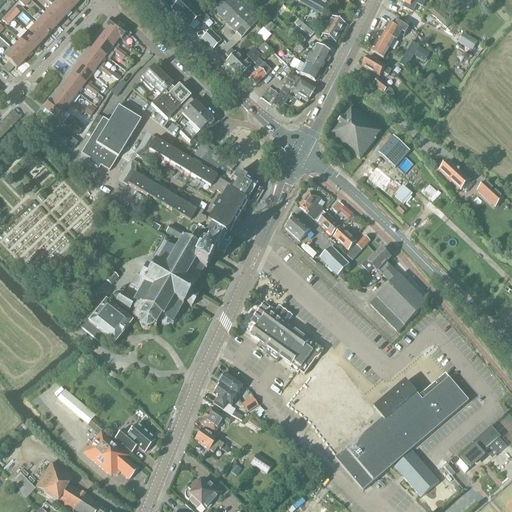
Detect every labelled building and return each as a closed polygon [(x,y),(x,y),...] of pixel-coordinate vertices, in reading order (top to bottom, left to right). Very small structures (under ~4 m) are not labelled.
[(63,0),(58,0),(53,6),(65,17),(73,9),(63,0)] [(80,0),(63,0),(73,9),(81,0),(80,0)] [(184,0),(177,0),(175,2),(170,8),(179,17),(188,8),(182,3),(184,0)] [(223,0),(212,11),(235,34),(241,39),(258,22),(235,0),(223,0)] [(299,0),(299,1),(297,3),(322,17),(328,7),(316,0),(299,0)] [(397,0),(405,4),(403,8),(412,12),(416,4),(423,7),(426,0),(397,0)] [(53,6),(45,15),(57,26),(65,17),(53,6)] [(434,6),(429,12),(447,27),(452,21),(434,6)] [(14,8),(7,14),(13,19),(19,12),(14,8)] [(193,14),(188,8),(179,17),(188,26),(197,17),(200,20),(205,14),(199,8),(193,14)] [(13,19),(7,14),(1,21),(6,26),(13,19)] [(57,26),(45,15),(37,23),(49,34),(57,26)] [(321,35),(335,43),(345,26),(331,18),(321,35)] [(107,30),(106,31),(118,40),(119,39),(121,41),(124,37),(128,39),(131,35),(111,20),(104,28),(107,30)] [(293,24),(310,38),(314,33),(298,20),(293,24)] [(396,21),(393,26),(388,23),(382,33),(395,40),(397,42),(401,35),(404,37),(408,30),(400,24),(396,21)] [(269,22),(263,29),(269,34),(275,27),(269,22)] [(36,24),(29,32),(41,43),(48,35),(36,24)] [(208,29),(205,32),(217,43),(220,40),(222,37),(210,26),(208,29)] [(263,28),(257,35),(265,42),(271,36),(263,28)] [(106,31),(99,39),(111,49),(112,48),(115,44),(118,40),(106,31)] [(455,41),(472,51),(478,42),(461,31),(455,41)] [(29,32),(22,40),(33,50),(41,43),(29,32)] [(205,32),(200,37),(212,48),(217,43),(205,32)] [(382,33),(377,43),(389,50),(395,40),(382,33)] [(99,39),(92,48),(105,58),(111,49),(99,39)] [(22,40),(15,47),(26,58),(33,50),(22,40)] [(295,43),(296,45),(300,52),(305,49),(300,43),(298,41),(295,43)] [(412,42),(407,50),(414,54),(419,46),(412,42)] [(256,52),(262,57),(271,48),(269,45),(265,43),(256,52)] [(310,55),(325,63),(330,54),(310,43),(308,46),(313,49),(310,55)] [(389,50),(377,43),(371,52),(383,60),(385,57),(387,58),(390,54),(388,52),(389,50)] [(26,58),(15,47),(4,58),(16,69),(26,58)] [(92,48),(86,57),(101,69),(103,67),(104,65),(101,63),(105,58),(92,48)] [(224,55),(229,59),(225,63),(240,78),(249,69),(235,54),(234,54),(230,50),(224,55)] [(247,57),(253,63),(259,57),(253,50),(247,57)] [(407,50),(403,57),(410,61),(414,54),(407,50)] [(308,59),(305,65),(320,73),(325,63),(310,55),(305,52),(303,56),(308,59)] [(86,57),(79,66),(91,75),(95,71),(98,73),(100,71),(101,69),(86,57)] [(362,67),(380,77),(382,73),(388,76),(391,71),(368,57),(362,67)] [(410,61),(403,57),(399,64),(406,68),(410,61)] [(320,73),(305,65),(303,69),(298,67),(296,71),(297,74),(315,83),(320,73)] [(79,66),(72,75),(88,87),(89,85),(91,83),(87,80),(91,75),(79,66)] [(152,106),(162,114),(172,102),(183,91),(178,86),(176,89),(173,85),(172,85),(158,71),(153,66),(141,79),(160,98),(152,106)] [(248,80),(255,86),(265,76),(259,69),(248,80)] [(112,74),(110,76),(118,82),(120,78),(113,72),(112,74)] [(423,81),(433,89),(438,82),(429,74),(423,81)] [(72,75),(65,84),(78,93),(81,88),(85,91),(86,89),(88,87),(72,75)] [(295,77),(287,91),(291,93),(296,96),(294,98),(299,100),(300,99),(307,103),(315,89),(295,77)] [(373,84),(388,96),(393,100),(396,97),(390,93),(392,90),(378,79),(373,84)] [(65,84),(59,93),(71,102),(78,93),(65,84)] [(264,95),(270,101),(276,95),(270,89),(264,95)] [(172,102),(162,114),(175,123),(181,116),(185,119),(180,124),(184,128),(179,134),(189,144),(207,126),(208,127),(210,127),(211,126),(212,125),(213,124),(213,122),(212,120),(206,114),(196,104),(194,106),(193,105),(195,103),(194,102),(194,103),(190,99),(190,98),(183,91),(172,102)] [(59,93),(52,102),(64,111),(71,102),(59,93)] [(64,111),(52,102),(51,102),(49,101),(43,109),(63,125),(66,120),(62,118),(65,114),(63,112),(64,111)] [(85,113),(90,117),(95,110),(90,106),(85,113)] [(87,132),(92,135),(80,154),(89,160),(87,163),(88,162),(92,165),(92,166),(98,170),(100,166),(109,172),(140,121),(118,108),(109,123),(97,116),(87,132)] [(330,136),(360,160),(376,140),(375,139),(381,132),(352,108),(330,136)] [(12,111),(8,115),(16,123),(20,119),(12,111)] [(8,115),(4,119),(12,127),(16,123),(8,115)] [(4,119),(0,123),(8,130),(12,127),(4,119)] [(0,123),(0,122),(0,130),(4,134),(8,130),(0,123)] [(147,153),(148,151),(155,140),(155,139),(151,136),(143,150),(141,150),(140,151),(139,152),(138,152),(136,154),(135,155),(139,158),(141,156),(143,155),(145,154),(147,153)] [(378,153),(395,168),(409,152),(393,137),(378,153)] [(66,144),(73,149),(77,143),(71,138),(66,144)] [(155,154),(159,156),(165,146),(155,140),(148,151),(154,154),(153,156),(153,157),(155,154)] [(163,160),(169,163),(175,152),(165,146),(159,156),(163,159),(161,161),(162,162),(163,160)] [(217,172),(220,167),(230,173),(235,166),(225,160),(214,154),(203,146),(198,153),(195,158),(217,172)] [(175,167),(179,169),(186,159),(175,152),(169,163),(175,167),(174,169),(175,167)] [(183,172),(189,176),(196,165),(186,159),(179,169),(183,171),(182,174),(183,172)] [(127,186),(127,185),(134,174),(135,172),(135,169),(135,166),(136,163),(132,161),(131,161),(131,162),(131,164),(130,166),(130,170),(122,183),(127,186)] [(439,171),(461,191),(462,189),(466,193),(471,187),(471,184),(469,182),(470,181),(449,161),(439,171)] [(196,179),(200,181),(206,171),(196,165),(189,176),(195,179),(194,181),(195,181),(196,179)] [(367,178),(392,199),(399,190),(388,181),(390,179),(376,167),(367,178)] [(204,184),(210,188),(217,177),(206,171),(200,181),(204,184),(202,186),(203,186),(204,184)] [(127,185),(138,191),(144,181),(140,178),(142,176),(141,176),(140,178),(134,174),(127,185)] [(230,185),(226,191),(245,203),(246,204),(246,203),(251,206),(261,189),(256,186),(236,174),(232,182),(230,185)] [(225,192),(226,191),(230,185),(217,177),(210,188),(209,190),(209,192),(213,195),(216,191),(218,192),(218,193),(220,194),(225,192)] [(138,191),(148,197),(155,186),(149,183),(150,181),(149,181),(148,183),(144,181),(138,191)] [(504,198),(486,182),(477,192),(495,208),(504,198)] [(433,202),(441,193),(430,183),(422,192),(433,202)] [(148,197),(158,204),(165,193),(161,191),(162,188),(161,190),(155,186),(148,197)] [(395,196),(424,224),(433,215),(403,187),(395,196)] [(237,220),(246,206),(244,205),(245,203),(226,191),(225,192),(216,208),(207,223),(206,224),(226,235),(227,233),(229,234),(237,220)] [(158,204),(169,210),(175,199),(169,195),(170,193),(169,196),(165,193),(158,204)] [(300,207),(312,215),(310,216),(316,220),(323,211),(316,207),(321,201),(310,193),(309,193),(308,193),(307,195),(308,196),(300,207)] [(169,210),(179,216),(185,206),(181,203),(183,201),(182,201),(181,203),(175,199),(169,210)] [(340,201),(334,207),(348,220),(354,214),(340,201)] [(179,216),(190,222),(196,211),(190,208),(191,206),(191,205),(189,208),(185,206),(179,216)] [(397,210),(403,216),(408,210),(402,205),(397,210)] [(202,230),(206,224),(207,223),(205,217),(204,216),(203,216),(201,215),(203,211),(199,209),(197,209),(196,211),(190,222),(202,230)] [(315,221),(332,236),(339,227),(323,212),(315,221)] [(285,229),(300,242),(311,231),(294,216),(289,221),(291,222),(285,229)] [(169,226),(165,234),(180,242),(184,234),(169,226)] [(226,235),(210,226),(204,236),(200,233),(196,241),(216,253),(217,252),(223,255),(232,241),(226,237),(226,236),(226,235)] [(333,238),(348,251),(357,242),(341,229),(333,238)] [(364,236),(356,245),(347,256),(353,261),(370,241),(364,236)] [(112,307),(112,309),(127,321),(127,320),(129,321),(133,316),(130,315),(132,312),(139,316),(138,318),(139,319),(138,323),(139,327),(142,330),(146,331),(150,330),(152,327),(154,328),(159,319),(171,325),(177,314),(182,307),(184,303),(191,307),(199,295),(191,291),(203,270),(205,271),(213,258),(200,251),(199,253),(198,252),(195,251),(196,247),(195,244),(192,242),(188,242),(185,245),(180,242),(175,252),(173,251),(164,246),(152,267),(146,264),(138,277),(135,275),(124,295),(122,295),(122,294),(121,293),(120,294),(117,294),(113,295),(111,298),(112,302),(114,305),(114,306),(113,308),(112,307)] [(320,259),(338,276),(349,265),(331,248),(320,259)] [(369,305),(398,334),(427,304),(386,263),(391,259),(389,257),(390,256),(386,252),(385,253),(381,250),(368,263),(367,261),(362,267),(369,274),(373,269),(377,273),(378,272),(391,284),(369,305)] [(105,281),(110,286),(117,278),(112,273),(105,281)] [(320,354),(314,350),(317,346),(287,324),(293,317),(279,306),(275,311),(264,303),(251,322),(257,326),(250,336),(263,345),(261,348),(264,350),(266,347),(269,349),(291,365),(300,371),(296,376),(295,375),(283,391),(285,403),(300,414),(300,413),(304,416),(303,416),(315,425),(301,443),(326,460),(346,432),(353,438),(358,431),(360,432),(369,420),(367,419),(372,412),(365,407),(367,403),(357,396),(360,392),(356,389),(354,391),(343,371),(332,363),(333,362),(327,357),(326,358),(320,354)] [(257,326),(251,322),(244,331),(250,336),(257,326)] [(291,365),(269,349),(265,355),(287,371),(291,365)] [(244,387),(224,374),(217,384),(218,385),(237,398),(244,387)] [(417,394),(406,381),(374,409),(382,419),(335,459),(363,492),(469,402),(449,378),(422,401),(417,394)] [(237,398),(218,385),(212,395),(216,398),(216,399),(212,404),(222,411),(227,405),(230,407),(237,398)] [(57,399),(88,425),(95,417),(64,391),(57,399)] [(257,406),(254,401),(244,408),(247,413),(257,406)] [(223,421),(225,418),(210,408),(200,424),(215,434),(223,421)] [(155,441),(136,425),(128,435),(122,430),(114,439),(131,453),(137,447),(144,454),(155,441)] [(457,458),(467,468),(501,438),(491,427),(457,458)] [(195,441),(213,454),(217,448),(224,453),(228,448),(202,430),(198,436),(197,436),(195,438),(195,440),(195,441)] [(83,454),(110,477),(112,476),(113,476),(117,476),(120,473),(129,481),(138,470),(126,459),(129,455),(115,443),(114,445),(101,433),(83,454)] [(395,468),(421,498),(439,482),(413,452),(395,468)] [(256,455),(251,462),(250,464),(267,475),(272,466),(256,455)] [(107,511),(108,511),(68,486),(73,478),(51,464),(36,489),(71,511),(107,511)] [(23,471),(20,475),(12,483),(28,498),(36,490),(32,486),(35,483),(30,478),(27,481),(24,479),(28,475),(23,471)] [(184,494),(184,497),(185,499),(188,501),(196,509),(199,505),(205,510),(220,494),(203,479),(199,484),(196,482),(188,490),(187,489),(187,490),(185,492),(184,494)]
